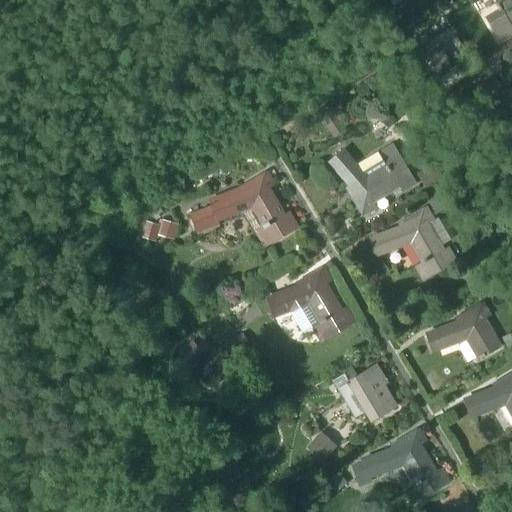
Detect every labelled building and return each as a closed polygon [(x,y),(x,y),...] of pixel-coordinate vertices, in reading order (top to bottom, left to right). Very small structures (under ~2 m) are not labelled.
[(511,0),(493,0),(496,6),(495,7),(498,12),(500,11),(511,31),(511,0)] [(500,11),(498,12),(486,19),(498,39),(511,31),(500,11)] [(438,47),(424,56),(437,78),(451,69),(438,47)] [(495,77),(477,87),(486,104),(504,94),(495,77)] [(331,109),(319,117),(332,139),(345,131),(331,109)] [(359,165),(358,170),(365,179),(386,166),(382,160),(396,152),(392,145),(359,165)] [(430,149),(417,156),(425,170),(435,165),(438,163),(430,149)] [(415,183),(396,152),(382,160),(386,166),(365,179),(358,170),(341,151),(328,162),(351,188),(354,193),(350,195),(363,216),(374,210),(370,204),(398,187),(400,191),(415,183)] [(442,178),(435,165),(425,170),(417,175),(425,188),(442,178)] [(242,193),(235,196),(228,199),(210,205),(212,209),(217,221),(240,212),(252,208),(264,228),(257,232),(265,246),(296,228),(287,214),(283,217),(267,189),(273,185),(266,174),(249,185),(251,188),(242,193)] [(439,196),(427,203),(435,215),(446,208),(439,196)] [(252,208),(240,212),(253,235),(257,232),(264,228),(252,208)] [(219,225),(217,221),(212,209),(192,218),(199,234),(219,225)] [(416,269),(425,284),(455,266),(446,252),(443,253),(439,247),(426,225),(433,221),(426,210),(408,221),(411,225),(401,231),(369,242),(375,257),(409,245),(421,266),(416,269)] [(437,219),(433,221),(426,225),(439,247),(450,241),(437,219)] [(160,227),(157,237),(173,241),(178,225),(161,220),(160,227)] [(157,237),(160,227),(146,223),(141,240),(155,244),(157,237)] [(313,330),(321,344),(351,326),(343,313),(339,315),(322,287),(329,283),(323,272),(302,284),(304,288),(298,292),(267,302),(272,318),(288,312),(307,306),(319,327),(313,330)] [(307,306),(288,312),(303,337),(313,330),(319,327),(307,306)] [(466,341),(478,363),(499,351),(482,322),(488,319),(481,306),(459,319),(462,324),(457,326),(425,337),(430,354),(466,341)] [(511,332),(501,339),(508,351),(511,348),(511,332)] [(241,333),(222,345),(230,358),(249,347),(241,333)] [(192,342),(177,353),(192,375),(215,359),(202,341),(196,346),(192,342)] [(374,368),(356,379),(347,384),(364,413),(371,424),(393,411),(377,385),(383,382),(374,368)] [(343,377),(347,384),(356,379),(351,371),(343,377)] [(364,413),(343,377),(332,383),(353,419),(364,413)] [(505,405),(511,417),(511,378),(500,386),(502,389),(497,392),(464,403),(469,417),(505,405)] [(336,447),(319,432),(304,450),(321,464),(336,447)] [(402,465),(414,485),(434,474),(418,446),(424,443),(417,432),(400,443),(401,446),(393,451),(361,463),(362,465),(368,478),(402,465)] [(235,456),(212,459),(213,476),(237,474),(235,456)] [(369,482),(368,478),(362,465),(350,470),(356,487),(369,482)] [(439,470),(434,474),(414,485),(404,491),(412,506),(448,484),(439,470)] [(489,488),(494,500),(511,492),(511,485),(509,479),(489,488)] [(250,486),(230,498),(238,511),(258,499),(250,486)]
